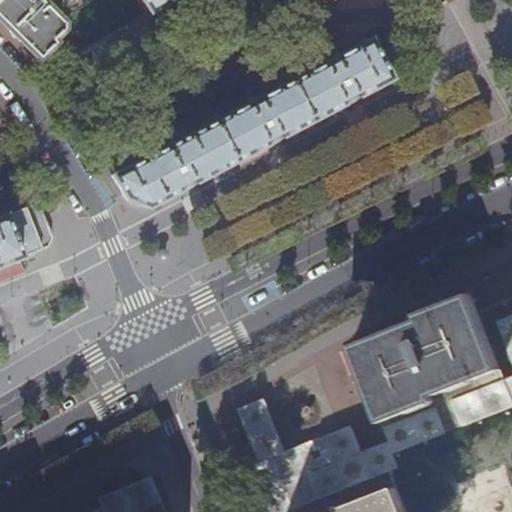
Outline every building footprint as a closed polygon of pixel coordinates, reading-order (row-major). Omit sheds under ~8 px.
[(61,21),(43,5),(45,3),(42,0),(0,0),(0,21),(37,58),(52,42),(50,40),(62,29),(61,21)] [(137,0),(145,13),(169,0),(137,0)] [(280,136),(341,103),(342,105),(356,97),(355,96),(389,79),(368,39),(110,175),(122,197),(123,197),(148,207),(180,189),(181,190),(194,183),(193,182),(266,144),(266,145),(280,138),(280,136)] [(64,45),(47,56),(53,67),(71,56),(64,45)] [(108,66),(86,78),(97,101),(120,89),(108,66)] [(18,165),(2,175),(8,182),(10,180),(18,201),(25,198),(34,191),(18,165)] [(49,238),(42,218),(39,210),(28,206),(0,216),(0,264),(45,246),(49,238)] [(422,318),(353,346),(385,429),(507,381),(472,294),(420,314),(422,318)] [(345,443),(262,477),(276,511),(407,511),(386,458),(356,470),(345,443)] [(163,511),(159,500),(128,511),(163,511)]
